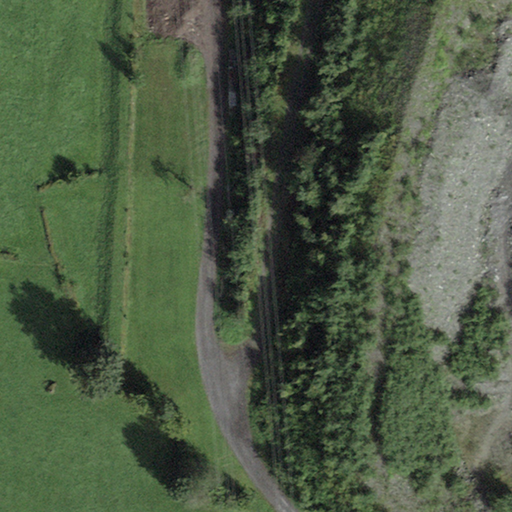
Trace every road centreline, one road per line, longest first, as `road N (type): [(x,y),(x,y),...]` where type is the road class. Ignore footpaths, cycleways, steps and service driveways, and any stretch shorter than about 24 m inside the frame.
road 1 (track): [(210,0),(219,106),(207,362),(239,438),(290,511)]
road 2 (track): [(220,395),(262,338),(319,0)]
road 3 (track): [(387,511),(352,459),(342,419),(392,161)]
